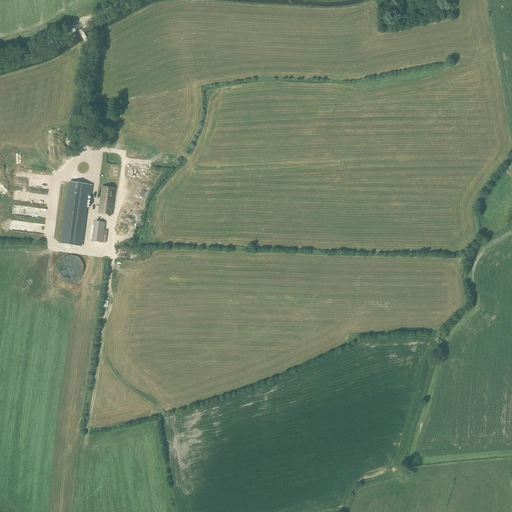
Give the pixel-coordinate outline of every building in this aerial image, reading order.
[(137,169),(134,181),(141,183),(144,171),(137,169)] [(81,247),(88,196),(91,196),(92,186),(74,183),(69,182),(61,244),(66,245),(81,247)] [(99,213),(112,215),(115,189),(102,187),(99,213)] [(105,223),(94,221),(92,241),(102,243),(105,223)] [(122,233),(122,225),(114,225),(114,233),(122,233)] [(66,263),(62,267),(72,276),(81,266),(78,263),(76,266),(72,263),(70,266),(66,263)]
